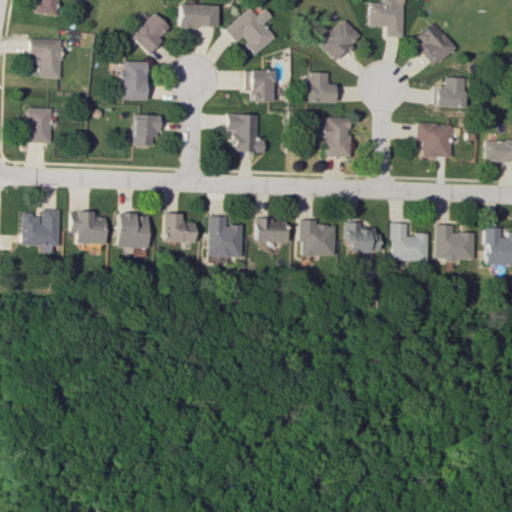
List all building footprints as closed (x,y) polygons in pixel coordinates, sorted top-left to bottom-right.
[(32,0),(30,11),(51,15),(53,0),(32,0)] [(381,35),(398,36),(398,0),(378,0),(378,1),(364,1),(364,25),(381,25),(381,35)] [(174,26),(212,27),(212,4),(175,3),(174,26)] [(269,37),(258,23),(266,16),(260,8),(251,15),(245,7),(219,29),(230,42),(236,37),(249,53),(269,37)] [(139,22),(126,35),(142,51),(165,27),(149,12),(145,17),(139,11),(133,17),(139,22)] [(312,43),(330,60),(341,48),(355,34),(337,17),(312,43)] [(411,36),(417,44),(413,47),(428,65),(449,47),(427,22),(411,36)] [(56,77),(56,38),(25,38),(24,54),(32,54),(32,77),(56,77)] [(141,99),(142,61),(117,60),(116,99),(141,99)] [(266,101),(267,69),(239,69),(239,88),(244,88),(244,100),(266,101)] [(331,101),(331,83),(322,83),(322,71),(302,71),(301,101),(331,101)] [(430,87),(429,105),(458,106),(459,77),(439,76),(438,87),(430,87)] [(21,142),(45,142),(46,107),(22,107),(21,142)] [(155,114),(128,113),(127,144),(147,145),(147,134),(155,134),(155,114)] [(251,114),(221,113),(221,129),(228,130),(227,151),(258,151),(258,139),(250,139),(251,114)] [(318,155),(344,155),(344,116),(309,116),(309,124),(319,124),(318,155)] [(444,157),(445,123),(411,122),(411,140),(416,140),(416,156),(444,157)] [(511,160),(511,139),(479,139),(479,160),(511,160)] [(16,213),(15,244),(35,244),(35,251),(52,251),(53,208),(35,208),(35,213),(16,213)] [(69,242),(99,242),(99,212),(64,212),(63,232),(70,232),(69,242)] [(110,246),(141,247),(142,213),(112,212),(110,246)] [(188,221),(175,221),(175,212),(157,212),(156,240),(187,241),(188,221)] [(201,255),(234,256),(235,224),(219,224),(220,215),(202,215),(201,255)] [(280,219),(249,218),(248,241),(279,242),(280,219)] [(293,254),(327,255),(328,224),(310,224),(310,219),(294,219),(293,254)] [(351,227),(351,221),(339,221),(339,241),(344,241),(344,251),(372,251),(372,228),(351,227)] [(384,259),(420,260),(421,234),(400,233),(400,222),(385,222),(384,259)] [(466,232),(446,231),(446,224),(429,224),(428,256),(438,256),(438,259),(466,260),(466,232)] [(477,264),(509,265),(510,234),(493,233),(493,227),(479,227),(477,264)]
